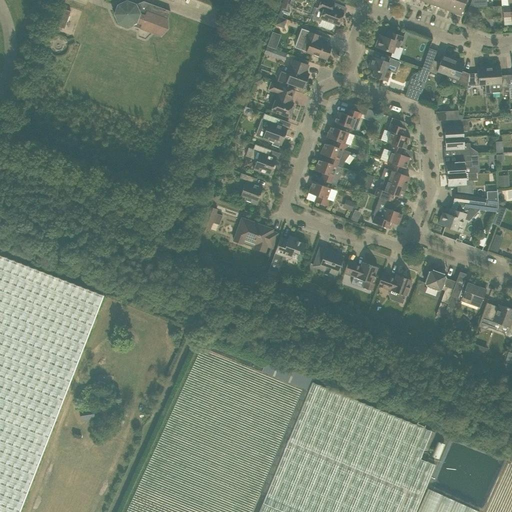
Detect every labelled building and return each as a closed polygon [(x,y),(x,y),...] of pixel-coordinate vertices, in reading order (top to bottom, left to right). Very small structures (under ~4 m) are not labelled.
[(332,8),(334,2),(327,0),(321,0),(318,8),(323,10),(320,19),(321,19),(319,25),(320,26),(330,30),(332,28),(334,24),(339,25),(343,13),(332,8)] [(438,0),(436,6),(461,15),(465,0),(438,0)] [(471,0),(469,6),(476,9),(487,8),(486,0),(471,0)] [(168,19),(170,11),(143,1),(136,4),(127,1),(118,5),(114,14),(118,23),(128,27),(131,25),(140,28),(161,36),(168,29),(168,19)] [(511,5),(508,5),(503,6),(503,17),(511,17),(511,25),(511,24),(511,5)] [(469,6),(466,15),(476,19),(480,10),(476,9),(469,6)] [(275,25),(280,27),(285,25),(287,19),(278,16),(275,25)] [(326,59),(331,46),(318,42),(320,36),(301,28),(294,47),(314,55),(314,56),(318,57),(318,56),(326,59)] [(403,37),(390,32),(388,31),(386,37),(380,35),(375,47),(392,53),(395,46),(399,48),(403,37)] [(429,48),(422,69),(429,72),(433,60),(437,51),(429,48)] [(286,53),(280,51),(278,57),(284,59),(286,53)] [(440,63),(433,60),(429,72),(436,74),(437,71),(447,75),(454,58),(443,54),(440,63)] [(372,76),(387,82),(391,70),(387,69),(389,62),(372,56),(368,68),(374,70),(372,76)] [(464,62),(454,58),(447,75),(458,79),(457,82),(467,86),(469,74),(461,71),(464,62)] [(287,84),(288,83),(303,88),(308,74),(305,73),(308,65),(293,60),(288,74),(281,71),(277,81),(287,84)] [(508,87),(508,79),(508,75),(501,75),(500,65),(489,66),(491,93),(500,92),(502,90),(502,88),(508,87)] [(478,73),(469,74),(467,86),(484,85),(485,94),(491,94),(491,93),(489,66),(477,67),(478,73)] [(422,69),(421,74),(420,73),(414,89),(422,92),(429,72),(422,69)] [(293,103),(291,102),(295,90),(271,82),(268,90),(274,92),(271,102),(274,103),(271,111),(288,117),(293,103)] [(348,115),(338,111),(334,122),(352,129),(354,123),(358,124),(361,114),(365,115),(368,109),(354,104),(352,110),(350,109),(348,115)] [(453,120),(459,119),(459,110),(445,111),(446,120),(453,120)] [(278,125),(280,119),(264,113),(262,119),(268,122),(262,138),(273,142),(272,145),(278,147),(279,144),(281,145),(287,128),(278,125)] [(392,118),(387,131),(391,132),(387,142),(390,143),(401,147),(405,149),(409,138),(403,136),(405,129),(402,128),(404,122),(392,118)] [(444,127),(445,138),(463,137),(463,131),(469,131),(469,119),(459,119),(453,120),(453,126),(444,127)] [(346,150),(348,145),(351,146),(355,135),(331,126),(327,137),(337,141),(335,146),(346,150)] [(454,149),(455,156),(471,155),(470,143),(463,143),(463,137),(445,138),(446,150),(454,149)] [(331,157),(329,163),(342,168),(345,161),(349,154),(350,152),(346,150),(335,146),(325,143),(321,153),(331,157)] [(401,147),(390,143),(388,150),(391,151),(387,162),(390,163),(401,167),(405,168),(409,157),(399,154),(401,147)] [(255,144),(253,149),(248,147),(245,156),(257,160),(253,169),(270,175),(272,169),(274,169),(276,166),(274,164),(276,158),(269,156),(271,150),(255,144)] [(447,162),(447,174),(465,173),(477,173),(477,169),(474,166),(471,167),(471,155),(455,156),(455,162),(447,162)] [(322,180),(334,184),(336,185),(338,178),(340,176),(342,172),(342,169),(342,168),(329,163),(319,159),(315,170),(325,174),(322,180)] [(399,173),(401,167),(390,163),(388,169),(391,170),(387,181),(406,187),(409,177),(399,173)] [(239,198),(256,204),(263,187),(254,184),(257,179),(241,173),(239,179),(245,181),(239,198)] [(466,179),(465,173),(447,174),(448,186),(460,185),(460,192),(473,194),(472,179),(466,179)] [(498,175),(498,186),(509,186),(509,174),(498,175)] [(402,198),(406,187),(387,181),(385,187),(382,186),(376,188),(374,195),(393,202),(396,196),(402,198)] [(328,206),(330,200),(327,199),(330,188),(312,182),(308,193),(319,196),(316,202),(328,206)] [(371,185),(363,182),(361,190),(367,192),(368,188),(370,189),(371,185)] [(485,206),(485,199),(454,195),(454,201),(458,202),(485,206)] [(345,199),(343,205),(347,206),(346,209),(351,211),(355,203),(345,199)] [(498,200),(485,199),(485,206),(458,202),(456,210),(451,208),(448,214),(443,212),(439,224),(456,230),(458,224),(463,225),(465,219),(469,220),(479,209),(496,212),(498,206),(498,200)] [(218,209),(208,206),(200,228),(209,232),(218,209)] [(372,222),(388,228),(389,229),(392,222),(398,225),(402,214),(384,207),(382,213),(380,212),(375,214),(372,222)] [(242,244),(245,237),(256,241),(254,248),(265,252),(267,246),(272,248),(278,233),(272,231),(273,229),(242,218),(233,241),(242,244)] [(288,239),(281,237),(266,276),(274,279),(282,256),(290,259),(293,251),(302,255),(306,243),(305,244),(297,241),(298,238),(294,237),(293,239),(289,238),(288,238),(288,239)] [(326,266),(331,268),(329,272),(337,275),(343,256),(333,253),(334,251),(327,249),(327,251),(325,251),(323,256),(317,254),(313,266),(324,270),(326,266)] [(19,511),(103,295),(0,255),(0,511),(19,511)] [(349,261),(344,273),(365,281),(362,288),(372,291),(375,284),(372,283),(377,267),(362,262),(361,265),(349,261)] [(441,301),(448,303),(456,282),(446,278),(446,277),(444,274),(433,269),(428,272),(425,282),(426,287),(437,290),(441,289),(445,290),(441,301)] [(405,296),(411,280),(396,274),(395,278),(382,273),(378,286),(405,296)] [(310,285),(308,282),(304,280),(301,288),(308,290),(310,285)] [(462,285),(456,282),(448,303),(444,313),(451,315),(457,298),(458,298),(458,297),(459,298),(459,297),(462,297),(460,301),(479,308),(486,289),(467,282),(467,283),(464,282),(465,280),(464,280),(462,285)] [(494,317),(488,315),(484,326),(492,328),(494,322),(509,327),(505,336),(511,338),(511,337),(511,308),(499,304),(494,317)] [(477,352),(479,346),(472,343),(469,350),(477,352)] [(314,375),(266,357),(262,369),(309,388),(311,382),(314,375)] [(261,504),(262,505),(259,511),(414,511),(435,465),(420,459),(430,430),(311,382),(309,388),(261,504)] [(92,408),(79,411),(81,420),(94,417),(92,408)]
